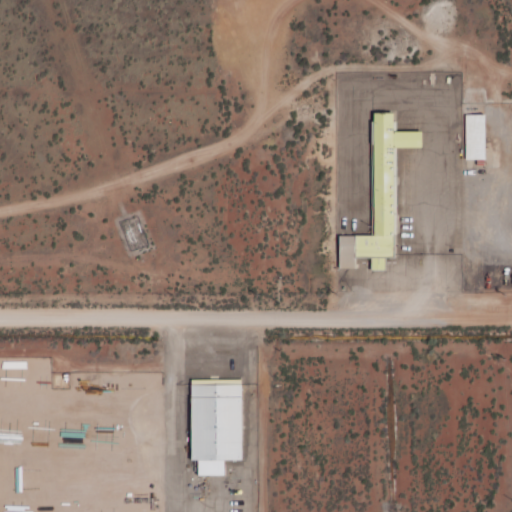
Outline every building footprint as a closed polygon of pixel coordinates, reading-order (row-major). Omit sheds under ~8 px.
[(394,147),(420,147),(420,130),(392,130),(392,112),(370,111),(370,235),(337,235),(337,268),(354,268),(354,257),(394,258),(394,147)] [(483,159),(483,113),(462,113),(462,159),(483,159)] [(148,247),(141,212),(115,217),(122,252),(148,247)] [(24,360),(0,360),(0,377),(24,377),(24,360)] [(187,378),(241,378),(242,459),(222,460),(222,474),(196,474),(196,460),(188,460),(187,378)]
